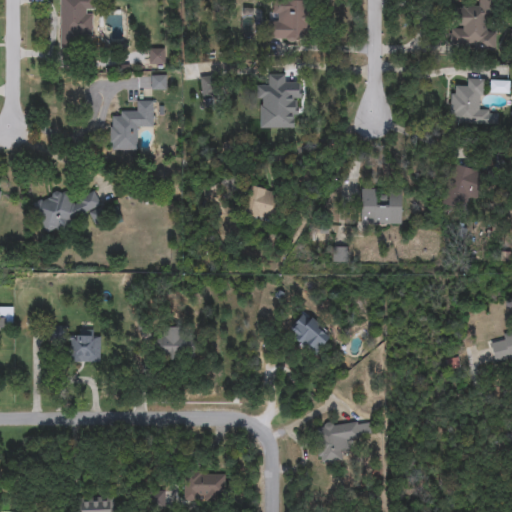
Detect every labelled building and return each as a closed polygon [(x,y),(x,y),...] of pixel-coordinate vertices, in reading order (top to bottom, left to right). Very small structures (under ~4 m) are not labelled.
[(60,41),(60,0),(93,0),(93,41),(60,41)] [(272,0),(308,1),(308,41),(271,41),(272,0)] [(449,48),(450,27),(454,27),(455,6),(477,7),(477,0),(493,0),(493,17),(487,17),(486,29),(496,29),(495,50),(449,48)] [(165,51),(165,67),(148,67),(148,51),(165,51)] [(151,78),(165,78),(165,91),(151,91),(151,78)] [(497,125),(450,125),(450,88),(465,88),(465,79),(483,79),(483,112),(497,112),(497,125)] [(508,81),(508,93),(490,93),(490,81),(508,81)] [(270,124),(270,83),(294,83),(294,124),(270,124)] [(137,151),(110,151),(110,113),(135,113),(135,102),(153,103),(152,129),(138,129),(137,151)] [(483,171),(472,210),(443,202),(454,163),(483,171)] [(280,193),(271,223),(241,215),(250,185),(280,193)] [(101,211),(44,231),(33,203),(66,191),(69,201),(95,192),(101,211)] [(360,191),(401,191),(401,226),(360,226),(360,191)] [(0,329),(0,307),(12,307),(12,329),(0,329)] [(318,355),(287,336),(300,314),(332,333),(318,355)] [(66,328),(66,336),(78,336),(78,332),(100,332),(100,362),(71,362),(70,344),(50,345),(49,328),(66,328)] [(158,359),(157,332),(193,331),(194,358),(158,359)] [(490,344),(502,341),(501,335),(511,332),(511,359),(495,364),(490,344)] [(342,459),(323,465),(313,434),(366,417),(372,435),(338,445),(342,459)] [(222,474),(222,499),(185,499),(185,474),(222,474)] [(80,511),(80,499),(111,499),(111,511),(80,511)]
